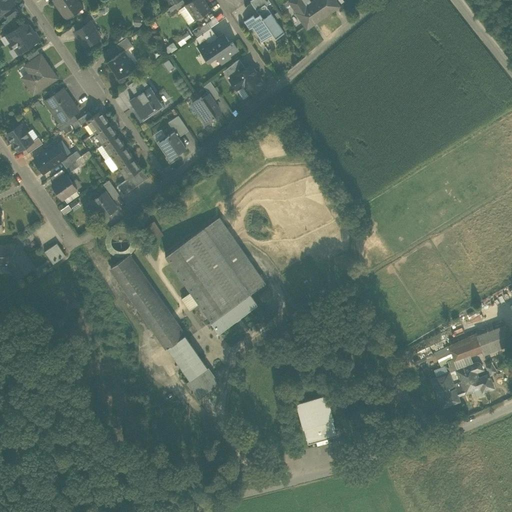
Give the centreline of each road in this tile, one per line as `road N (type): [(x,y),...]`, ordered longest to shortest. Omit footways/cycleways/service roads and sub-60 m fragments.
road 1 (residential): [(511,407),(446,435),(181,511)]
road 2 (residential): [(167,183),(74,245),(0,145)]
road 3 (residential): [(28,0),(75,71),(109,96),(167,183)]
road 4 (residential): [(276,88),(167,183)]
road 5 (residential): [(378,0),(276,88)]
